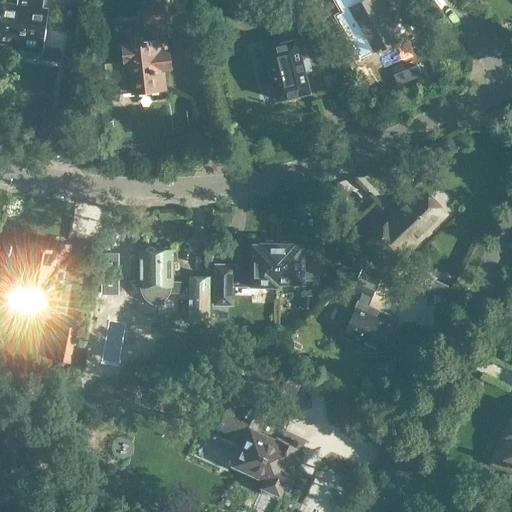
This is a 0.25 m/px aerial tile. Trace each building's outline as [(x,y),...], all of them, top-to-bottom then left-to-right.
[(1,1),(0,15),(0,37),(10,39),(9,47),(40,51),(45,7),(41,6),(41,0),(16,0),(16,3),(1,1)] [(123,60),(118,61),(121,94),(163,89),(161,69),(166,68),(162,30),(181,20),(170,0),(163,0),(157,4),(159,11),(138,22),(139,30),(125,32),(127,45),(121,46),(123,60)] [(178,0),(183,9),(194,4),(191,0),(178,0)] [(399,39),(382,6),(383,4),(380,0),(334,0),(337,3),(341,0),(344,0),(350,9),(366,39),(363,40),(370,53),(376,50),(377,52),(382,49),(381,48),(399,39)] [(294,27),(261,33),(265,50),(254,52),(258,71),(268,69),(271,86),(304,80),(294,27)] [(442,214),(436,208),(439,205),(429,195),(426,198),(420,191),(391,219),(390,219),(366,243),(372,250),(371,251),(377,258),(379,256),(391,269),(404,256),(399,250),(409,241),(411,243),(442,214)] [(277,279),(278,243),(274,243),(272,239),(265,239),(263,242),(259,242),(259,244),(252,244),(252,250),(250,250),(250,270),(232,270),(232,265),(216,265),(215,303),(232,303),(232,284),(262,285),(262,282),(276,283),(276,279),(277,279)] [(12,286),(37,291),(36,295),(49,297),(46,309),(65,313),(71,279),(60,277),(61,271),(64,271),(69,243),(51,240),(50,247),(28,243),(23,269),(15,268),(12,286)] [(278,243),(277,279),(289,279),(289,282),(302,283),(303,250),(302,250),(302,244),(294,244),(294,242),(290,242),(289,240),(281,240),(280,243),(278,243)] [(153,304),(156,305),(158,304),(161,302),(165,299),(169,295),(169,294),(188,293),(189,320),(209,320),(209,275),(188,275),(188,283),(171,283),(171,249),(156,249),(151,245),(148,246),(143,249),(139,249),(140,281),(138,281),(138,288),(140,288),(141,291),(142,294),(144,297),(146,299),(150,303),(153,304)] [(382,275),(362,266),(356,279),(377,289),(382,275)] [(301,300),(297,300),(297,307),(310,307),(310,295),(301,295),(301,300)] [(392,315),(363,301),(357,299),(342,334),(371,348),(374,347),(381,349),(382,346),(387,341),(387,336),(395,318),(392,317),(392,315)] [(55,360),(70,363),(77,327),(63,324),(55,360)] [(264,478),(259,487),(261,488),(260,491),(277,499),(279,496),(280,497),(283,490),(288,493),(299,469),(291,465),(299,447),(292,443),(294,439),(285,435),(284,439),(288,441),(287,442),(274,435),(273,438),(254,429),(269,399),(252,391),(252,393),(233,384),(227,398),(229,399),(213,432),(240,445),(232,462),(264,478)] [(511,422),(496,460),(511,467),(511,422)]
